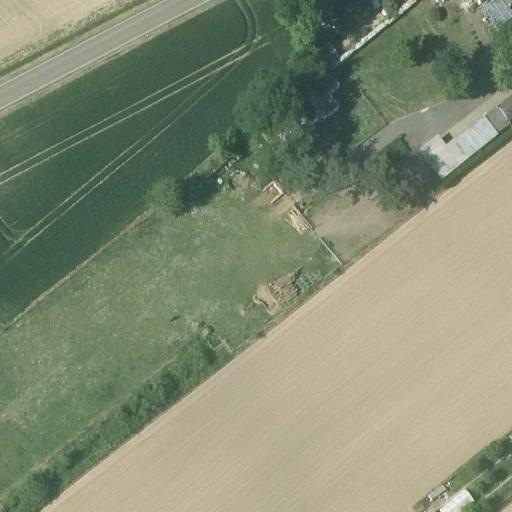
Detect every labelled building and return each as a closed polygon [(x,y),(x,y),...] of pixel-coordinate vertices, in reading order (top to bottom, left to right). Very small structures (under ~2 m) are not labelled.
[(368,0),(332,0),(319,10),(341,39),(358,25),(354,21),(373,6),(368,0)] [(479,8),(472,0),(458,0),(470,15),(478,8),(479,9),(479,8)] [(511,0),(472,0),(479,8),(490,0),(494,0),(506,15),(511,9),(511,0)] [(490,0),(479,8),(479,9),(491,26),(506,15),(494,0),(490,0)] [(511,101),(496,114),(507,126),(511,121),(511,101)] [(496,114),(471,133),(483,148),(509,129),(507,126),(496,114)] [(435,143),(419,156),(425,164),(441,151),(435,143)] [(441,151),(425,164),(431,172),(447,159),(441,151)] [(463,492),(441,511),(461,511),(472,502),(463,492)]
